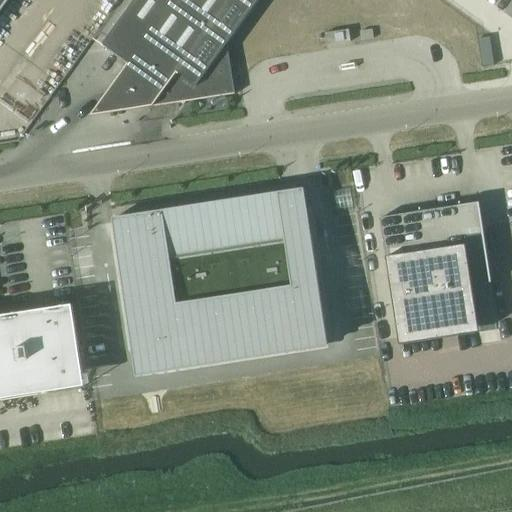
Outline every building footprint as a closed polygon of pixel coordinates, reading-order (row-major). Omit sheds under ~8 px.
[(135,0),(102,46),(128,65),(116,82),(119,84),(119,83),(153,108),(165,91),(184,105),(186,103),(235,95),(227,46),(260,0),(135,0)] [(328,46),(350,42),(348,31),(348,30),(325,34),(326,43),(327,46),(328,46)] [(281,193),(112,220),(136,379),(329,349),(311,236),(288,240),(281,193)] [(491,284),(479,204),(380,219),(398,339),(399,346),(479,334),(478,326),(472,287),(489,284),(491,284)] [(72,307),(0,318),(0,385),(82,373),(72,307)]
